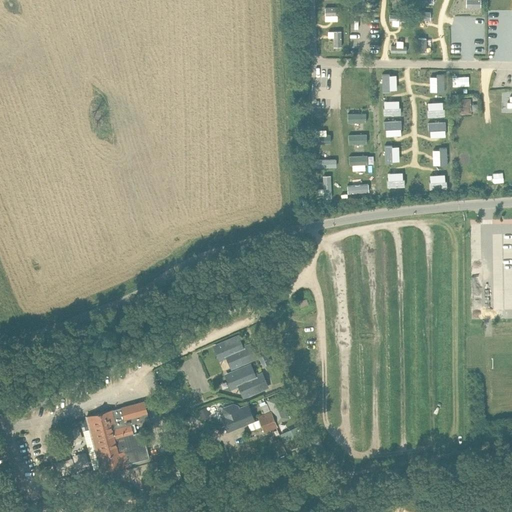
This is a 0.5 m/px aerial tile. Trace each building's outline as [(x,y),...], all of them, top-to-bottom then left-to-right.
[(502,1),(501,0),(492,0),(492,8),(510,8),(510,2),(502,1)] [(345,2),(322,2),(321,9),(345,10),(345,2)] [(407,25),(407,31),(415,31),(415,13),(389,14),(389,25),(407,25)] [(322,25),(322,39),(328,39),(328,35),(338,35),(337,40),(346,41),(346,19),(340,19),(340,26),(322,25)] [(421,29),(439,30),(439,23),(421,22),(421,29)] [(413,42),(413,35),(389,35),(390,43),(413,42)] [(358,71),(358,103),(372,102),(372,71),(358,71)] [(427,90),(435,91),(436,79),(445,79),(446,72),(421,71),(421,79),(427,79),(427,90)] [(392,78),(378,78),(380,111),(388,111),(388,102),(401,102),(400,83),(392,83),(392,78)] [(459,91),(475,91),(475,80),(460,79),(459,91)] [(421,91),(421,99),(447,98),(446,91),(421,91)] [(473,109),(479,109),(479,103),(472,103),(472,99),(463,99),(463,113),(473,113),(473,109)] [(447,111),(424,111),(424,119),(447,118),(447,111)] [(462,116),(463,137),(482,136),(481,115),(462,116)] [(434,130),(434,122),(426,122),(426,131),(434,130)] [(423,139),(449,138),(448,131),(422,131),(423,139)] [(382,154),(381,170),(401,171),(402,155),(382,154)] [(464,181),(501,180),(500,164),(476,165),(476,159),(464,160),(464,181)] [(424,172),(425,188),(446,188),(446,171),(424,172)] [(382,173),(382,195),(391,195),(390,173),(382,173)] [(240,335),(212,347),(219,363),(226,360),(225,358),(247,350),(246,347),(240,335)] [(247,350),(225,358),(226,360),(231,372),(253,363),(257,361),(250,344),(246,347),(247,350)] [(259,377),(253,363),(225,376),(231,392),(238,389),(237,387),(259,377)] [(264,376),(237,387),(242,400),(270,388),(264,376)] [(99,413),(86,416),(93,440),(89,442),(90,446),(94,445),(100,468),(101,472),(111,469),(129,465),(128,463),(130,462),(140,460),(149,457),(144,440),(142,431),(133,433),(131,424),(143,420),(149,419),(144,401),(138,402),(122,407),(112,410),(112,409),(101,413),(100,412),(98,412),(99,413)] [(221,414),(220,415),(228,432),(255,420),(248,405),(240,408),(239,405),(234,403),(222,407),(221,412),(221,414)] [(266,403),(261,405),(265,414),(258,417),(264,432),(278,427),(274,420),(281,417),(278,409),(270,413),(266,403)] [(298,425),(281,434),(289,449),(307,442),(298,425)] [(86,452),(56,461),(60,472),(90,463),(86,452)]
